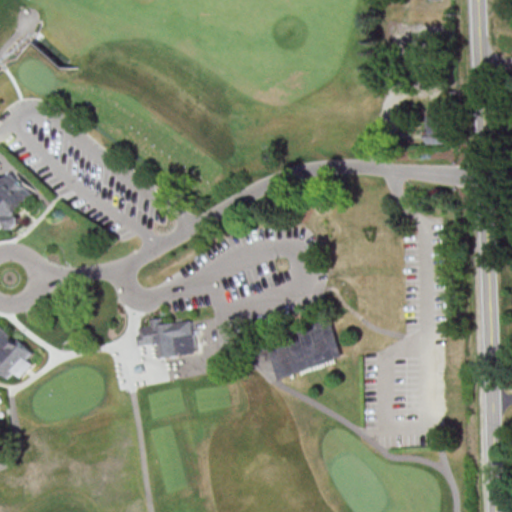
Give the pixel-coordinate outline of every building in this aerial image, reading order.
[(443,142),(427,143),(426,108),(442,108),(443,142)] [(0,322),(19,341),(22,339),(38,354),(33,359),(38,364),(31,372),(22,380),(18,376),(13,380),(0,367),(0,175),(5,180),(14,171),(38,195),(23,211),(19,215),(22,219),(22,224),(16,230),(10,230),(7,227),(0,234),(0,322)] [(280,381),(267,342),(336,318),(349,357),(280,381)] [(164,361),(160,343),(138,347),(136,337),(142,336),(141,331),(151,329),(150,321),(164,319),(165,326),(196,320),(202,353),(164,361)] [(135,374),(134,368),(145,366),(146,372),(135,374)]
